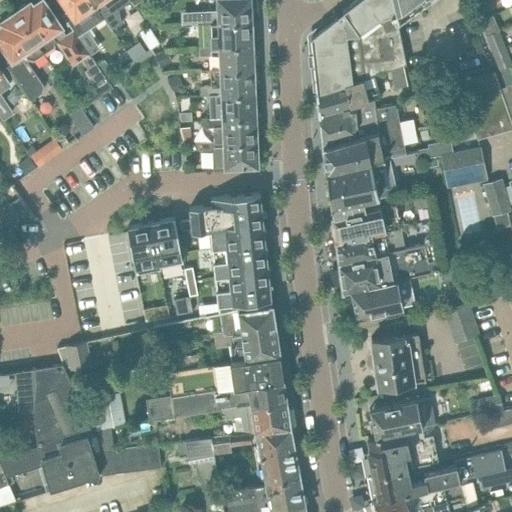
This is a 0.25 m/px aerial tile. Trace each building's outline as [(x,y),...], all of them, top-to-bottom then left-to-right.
[(61,27),(53,15),(43,0),(39,0),(32,5),(30,2),(27,4),(24,3),(18,7),(18,10),(15,11),(44,53),(54,45),(55,40),(72,65),(81,59),(87,68),(84,70),(96,87),(97,86),(102,93),(112,87),(105,77),(96,64),(97,63),(90,53),(91,52),(79,35),(74,28),(73,29),(65,34),(61,27)] [(62,0),(68,8),(61,13),(73,29),(74,28),(79,35),(104,18),(91,0),(62,0)] [(130,0),(91,0),(104,18),(112,29),(122,22),(119,8),(130,0)] [(213,22),(250,20),(249,0),(218,0),(219,9),(181,11),(181,24),(198,23),(213,22)] [(397,19),(396,12),(393,0),(355,0),(342,10),(313,33),(311,36),(316,92),(351,82),(351,81),(371,75),(370,74),(406,63),(397,19)] [(393,0),(396,12),(398,19),(398,20),(424,0),(424,1),(425,0),(393,0)] [(474,0),(471,2),(476,16),(489,9),(485,0),(474,0)] [(0,40),(13,60),(6,65),(26,94),(30,99),(42,92),(43,84),(28,61),(28,59),(34,60),(44,53),(15,11),(13,13),(10,12),(4,16),(4,19),(1,21),(3,24),(0,26),(0,40)] [(484,17),(479,20),(485,35),(499,29),(497,24),(488,28),(484,17)] [(198,23),(199,47),(203,46),(252,45),(251,33),(253,31),(253,24),(251,22),(250,20),(213,22),(198,23)] [(159,42),(158,41),(147,25),(138,31),(149,48),(159,42)] [(498,30),(486,35),(488,38),(493,52),(505,47),(504,46),(498,30)] [(199,47),(199,55),(210,54),(210,50),(218,50),(218,69),(209,69),(209,71),(253,69),(253,66),(255,64),(254,57),(252,55),(252,45),(203,46),(199,47)] [(505,47),(493,52),(500,68),(511,65),(505,47)] [(172,59),(166,49),(155,54),(160,65),(172,59)] [(114,71),(104,58),(97,63),(96,64),(105,77),(114,71)] [(403,64),(390,68),(394,87),(407,84),(403,64)] [(500,68),(499,68),(506,86),(511,83),(511,76),(508,66),(511,65),(500,68)] [(0,110),(5,118),(15,112),(0,91),(10,84),(0,69),(0,110)] [(210,85),(200,85),(201,94),(209,94),(209,95),(220,95),(254,93),(253,69),(209,71),(210,85)] [(509,112),(506,104),(494,70),(460,81),(476,134),(511,122),(511,120),(509,112)] [(183,84),(178,73),(168,78),(173,89),(183,84)] [(316,92),(317,101),(319,114),(368,101),(373,99),(380,97),(377,84),(374,75),(351,81),(351,82),(316,92)] [(220,95),(209,95),(210,119),(255,117),(254,105),(256,103),(256,96),(254,94),(254,93),(220,95)] [(374,99),(373,99),(368,101),(319,114),(323,146),(376,132),(373,107),(375,106),(374,99)] [(323,146),(326,171),(406,152),(396,103),(375,107),(375,106),(373,107),(376,132),(323,146)] [(94,126),(82,107),(80,105),(69,112),(83,133),(94,126)] [(210,119),(202,119),(202,127),(213,126),(214,141),(203,141),(203,143),(206,143),(218,143),(256,140),(256,137),(258,135),(258,129),(255,127),(255,117),(210,119)] [(56,136),(46,143),(54,154),(64,147),(56,136)] [(453,151),(450,138),(427,143),(428,146),(416,148),(417,158),(440,154),(453,151)] [(206,143),(203,143),(204,151),(212,150),(213,167),(257,165),(257,161),(259,159),(259,152),(257,151),(256,140),(218,143),(206,143)] [(480,145),(453,151),(440,154),(447,187),(488,178),(480,145)] [(406,152),(326,171),(331,207),(331,206),(334,216),(380,206),(378,196),(397,191),(389,156),(406,153),(406,152)] [(491,215),(511,209),(502,177),(486,181),(487,181),(482,182),(491,215)] [(190,218),(180,220),(181,229),(191,227),(192,231),(193,231),(210,229),(218,311),(219,314),(219,313),(238,310),(272,303),(270,286),(271,286),(272,284),(272,282),(270,280),(269,280),(268,267),(269,267),(270,265),(270,263),(268,261),(267,261),(266,248),(267,248),(268,246),(268,244),(266,242),(265,242),(264,229),(265,229),(266,227),(266,224),(264,223),(263,223),(262,210),(263,209),(264,208),(264,205),(262,204),(261,204),(260,192),(249,193),(249,192),(247,190),(245,191),(244,192),(244,193),(236,194),(236,193),(234,192),(232,192),(231,194),(231,195),(212,197),(211,197),(212,204),(201,205),(191,206),(190,218)] [(8,203),(23,223),(34,216),(20,195),(8,203)] [(426,196),(414,199),(416,207),(428,205),(426,196)] [(380,206),(334,216),(332,217),(333,219),(330,224),(331,233),(335,237),(336,241),(391,228),(401,226),(395,203),(380,206)] [(174,216),(151,221),(160,266),(183,261),(178,234),(174,216)] [(151,221),(127,225),(127,226),(136,273),(160,268),(160,266),(151,221)] [(432,240),(394,247),(391,228),(336,241),(338,261),(433,241),(432,240)] [(410,275),(416,274),(438,268),(433,241),(338,261),(342,289),(350,288),(410,275)] [(192,265),(184,267),(187,280),(195,279),(192,265)] [(459,276),(455,265),(440,268),(442,280),(459,276)] [(354,305),(356,315),(416,302),(410,275),(350,288),(351,292),(347,292),(350,306),(354,305)] [(195,279),(187,280),(189,294),(197,293),(195,279)] [(192,310),(189,294),(173,297),(176,313),(192,310)] [(453,341),(478,333),(479,332),(467,299),(442,308),(453,341)] [(219,313),(222,329),(213,331),(222,329),(223,334),(251,330),(251,334),(276,330),(272,303),(238,310),(219,313)] [(155,305),(143,308),(145,320),(157,317),(155,305)] [(213,331),(215,347),(229,344),(232,361),(232,360),(279,352),(276,330),(251,334),(251,330),(223,334),(222,329),(213,331)] [(425,379),(418,332),(371,339),(378,386),(425,379)] [(56,346),(63,362),(65,368),(71,367),(92,362),(88,339),(79,341),(56,346)] [(187,355),(164,359),(171,396),(205,390),(283,378),(279,352),(232,360),(232,361),(190,368),(187,355)] [(42,464),(50,488),(99,473),(88,435),(92,434),(88,420),(89,420),(70,377),(65,368),(63,362),(34,366),(35,382),(32,414),(37,446),(0,452),(0,462),(3,470),(0,471),(0,504),(16,500),(9,483),(6,475),(42,464)] [(171,396),(147,399),(150,419),(175,415),(176,423),(190,420),(189,413),(221,408),(221,407),(240,404),(241,406),(249,404),(286,399),(283,378),(205,390),(171,396)] [(107,391),(89,395),(96,429),(111,426),(114,425),(107,391)] [(405,428),(422,425),(434,422),(428,396),(417,398),(373,407),(375,414),(371,414),(372,418),(368,419),(371,432),(374,431),(375,435),(405,428)] [(240,404),(221,407),(221,408),(222,408),(223,418),(232,416),(234,434),(243,433),(254,431),(254,432),(290,426),(286,399),(249,404),(241,406),(240,404)] [(507,407),(489,411),(492,426),(510,422),(507,407)] [(412,466),(438,459),(433,433),(424,434),(422,425),(405,428),(375,435),(367,436),(370,450),(368,450),(373,474),(412,466)] [(111,426),(96,429),(101,451),(115,448),(111,426)] [(210,437),(213,452),(232,450),(231,443),(251,441),(251,437),(256,436),(264,482),(299,475),(290,426),(254,432),(254,431),(243,433),(234,434),(210,437)] [(210,437),(185,440),(187,452),(188,462),(195,461),(197,475),(199,475),(202,489),(204,489),(206,503),(223,500),(224,511),(305,511),(299,475),(264,482),(220,490),(218,477),(216,470),(213,452),(210,437)] [(157,444),(144,445),(147,469),(160,468),(157,444)] [(144,445),(131,447),(134,471),(147,469),(144,445)] [(131,447),(117,449),(120,473),(134,471),(131,447)] [(500,448),(454,459),(453,459),(453,456),(438,460),(438,459),(412,466),(373,474),(378,498),(442,483),(461,478),(505,467),(500,448)] [(117,449),(107,450),(110,474),(120,473),(117,449)] [(107,450),(97,452),(100,476),(110,474),(107,450)] [(445,511),(468,506),(461,478),(442,483),(378,498),(370,500),(376,511),(445,511)]
